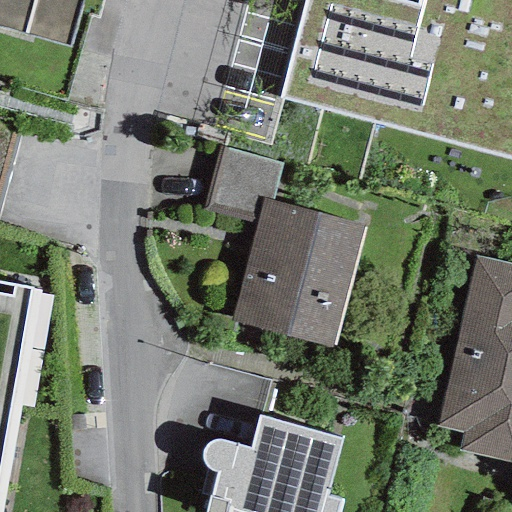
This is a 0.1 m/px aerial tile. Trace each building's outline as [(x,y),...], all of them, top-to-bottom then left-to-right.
[(0,0),(0,33),(69,53),(82,0),(0,0)] [(511,0),(416,0),(416,3),(405,0),(306,0),(282,92),(511,153),(511,0)] [(364,223),(264,198),(232,320),(332,346),(364,223)] [(511,268),(479,261),(445,419),(470,424),(465,444),(511,453),(511,268)] [(0,511),(3,511),(39,294),(0,286),(0,511)] [(326,497),(342,438),(259,415),(250,447),(222,440),(214,440),(207,443),(202,449),(200,456),(202,464),(206,470),(213,473),(215,473),(204,511),(226,511),(227,511),(230,511),(340,511),(343,502),(326,497)]
